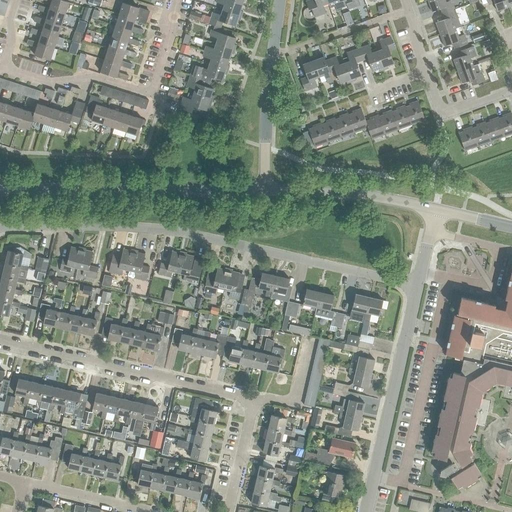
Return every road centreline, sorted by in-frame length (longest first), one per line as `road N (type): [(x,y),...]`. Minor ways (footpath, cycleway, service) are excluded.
road 1 (residential): [(0,227),(171,230),(417,287)]
road 2 (residential): [(227,511),(250,414),(244,396),(0,339)]
road 3 (residential): [(3,69),(51,82),(98,77),(152,89),(176,0)]
road 4 (tertiary): [(35,188),(265,191)]
road 5 (residential): [(365,511),(417,287)]
road 6 (tertiary): [(265,191),(344,193),(436,210)]
road 7 (residential): [(272,56),(408,10)]
road 8 (residential): [(265,191),(272,56)]
road 9 (residential): [(148,510),(24,481)]
